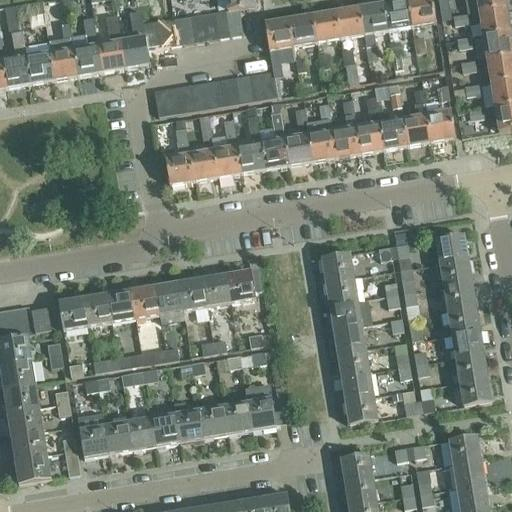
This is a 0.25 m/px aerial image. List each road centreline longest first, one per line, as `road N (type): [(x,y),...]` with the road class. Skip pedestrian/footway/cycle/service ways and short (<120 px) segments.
road 1 (residential): [(158,234),(490,180)]
road 2 (residential): [(27,511),(327,463)]
road 3 (residential): [(158,234),(133,95),(261,67)]
road 4 (residential): [(0,274),(132,254),(158,234)]
road 5 (residential): [(511,314),(490,180)]
